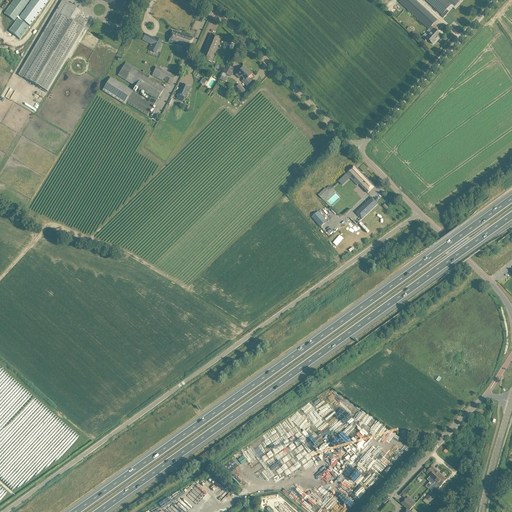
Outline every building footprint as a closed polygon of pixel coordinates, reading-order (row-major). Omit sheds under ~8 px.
[(0,0),(0,3),(2,0),(15,0),(5,14),(14,21),(15,21),(16,22),(9,31),(20,39),(29,27),(19,20),(20,19),(30,26),(49,0),(0,0)] [(48,92),(85,29),(84,29),(90,18),(76,9),(77,8),(62,0),(18,75),(48,92)] [(119,0),(116,10),(128,15),(134,0),(119,0)] [(400,0),(399,2),(429,29),(432,32),(426,38),(433,45),(441,35),(432,27),(437,20),(434,17),(415,0),(400,0)] [(453,8),(455,10),(463,0),(425,0),(442,15),(441,16),(443,18),(453,8)] [(106,33),(109,28),(101,23),(98,27),(106,33)] [(192,43),(193,38),(173,31),(168,43),(183,48),(183,47),(189,49),(192,43)] [(210,34),(209,38),(200,59),(211,63),(221,38),(210,34)] [(154,39),(152,43),(159,46),(162,41),(155,38),(154,39)] [(157,100),(164,88),(149,78),(150,77),(146,74),(145,75),(126,63),(118,76),(136,87),(133,91),(111,77),(102,91),(124,105),(126,102),(147,116),(154,105),(157,100)] [(232,68),(227,66),(223,73),(226,75),(228,76),(232,68)] [(156,67),(152,76),(158,79),(171,85),(176,76),(162,70),(156,67)] [(239,79),(241,76),(244,79),(242,82),(246,86),(251,81),(248,78),(252,74),(249,71),(248,72),(244,68),(244,67),(236,75),(239,79)] [(189,87),(183,84),(176,100),(182,102),(189,87)] [(355,166),(347,174),(357,186),(359,184),(368,193),(375,187),(364,175),(363,176),(361,174),(362,174),(355,166)] [(362,220),(378,204),(372,198),(356,213),(362,220)] [(318,212),(312,218),(320,227),(327,222),(318,212)] [(437,471),(432,467),(426,473),(430,476),(427,480),(433,485),(436,482),(435,481),(441,475),(438,472),(439,472),(437,471)] [(441,486),(447,480),(441,475),(435,481),(436,482),(433,485),(436,487),(431,492),(426,498),(431,502),(436,496),(436,497),(440,492),(438,490),(441,486)] [(409,511),(416,504),(408,497),(406,500),(405,499),(401,503),(409,511)]
